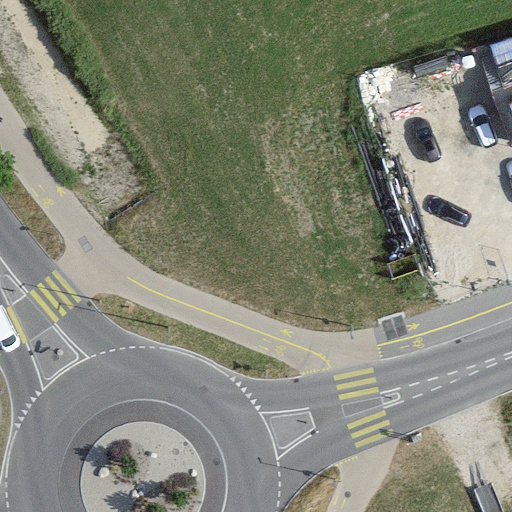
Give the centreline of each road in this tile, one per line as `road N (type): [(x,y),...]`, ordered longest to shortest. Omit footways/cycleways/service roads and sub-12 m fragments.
road 1 (residential): [(511,351),(248,444)]
road 2 (tertiary): [(248,444),(232,416),(178,379),(145,374),(83,392)]
road 3 (tertiary): [(83,392),(0,266)]
road 4 (tertiary): [(83,392),(42,441),(33,472),(36,511)]
